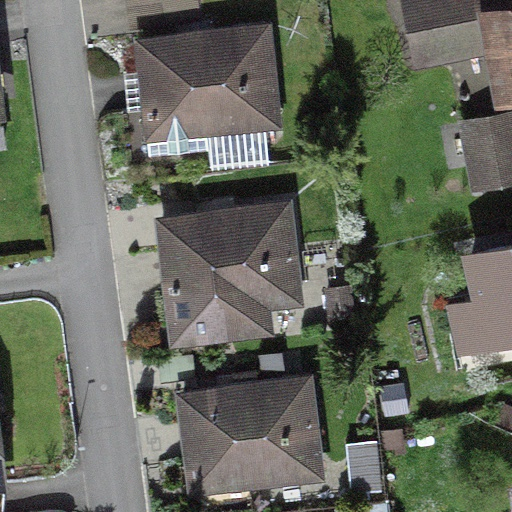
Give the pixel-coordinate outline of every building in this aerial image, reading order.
[(195,23),(192,0),(127,0),(131,30),(195,23)] [(488,15),(502,93),(511,90),(511,0),(404,0),(415,57),(459,49),(454,21),(488,15)] [(198,45),(197,35),(138,42),(151,154),(210,148),(208,129),(272,122),(262,29),(208,34),(209,44),(198,45)] [(511,172),(511,150),(505,115),(465,122),(476,180),(511,172)] [(293,299),(282,206),(159,221),(173,339),(263,328),(260,303),(293,299)] [(493,348),(511,343),(511,244),(470,255),(493,348)] [(169,382),(188,379),(186,356),(167,359),(169,382)] [(245,482),(314,474),(303,381),(180,396),(188,466),(191,465),(195,494),(245,488),(245,482)]
